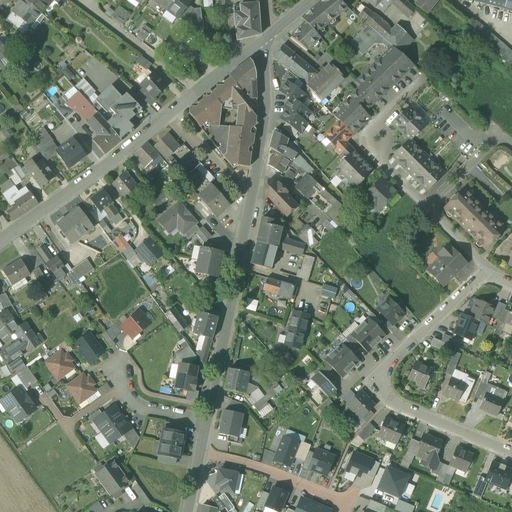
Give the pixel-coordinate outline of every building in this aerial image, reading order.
[(41,14),(40,13),(23,0),(21,0),(11,12),(24,23),(29,27),(30,28),(30,27),(29,26),(39,14),(41,15),(41,14)] [(23,0),(40,13),(51,0),(23,0)] [(156,0),(155,1),(167,10),(173,0),(156,0)] [(190,0),(173,0),(167,10),(177,18),(178,17),(184,22),(187,17),(193,9),(187,5),(190,0)] [(324,0),(320,3),(334,19),(347,8),(339,0),(324,0)] [(382,0),(375,7),(382,12),(392,2),(390,1),(390,0),(382,0)] [(392,2),(409,17),(415,10),(403,0),(390,0),(390,1),(392,2)] [(417,0),(414,5),(427,15),(438,0),(417,0)] [(511,0),(474,0),(474,2),(508,11),(507,14),(511,15),(511,0)] [(162,16),(167,10),(155,1),(151,8),(162,16)] [(257,3),(254,4),(243,5),(240,5),(239,5),(240,13),(234,14),(236,41),(260,35),(258,3),(257,3)] [(316,34),(334,19),(320,3),(302,18),(305,22),(316,34)] [(111,18),(122,26),(130,15),(119,7),(111,18)] [(187,17),(198,25),(202,20),(200,8),(193,9),(187,17)] [(362,19),(384,39),(391,31),(387,25),(376,15),(371,13),(365,8),(358,16),(362,19)] [(167,10),(162,16),(173,24),(177,18),(167,10)] [(5,20),(16,31),(17,31),(24,23),(11,12),(5,20)] [(30,27),(30,28),(32,29),(43,16),(41,14),(41,15),(39,14),(29,26),(30,27)] [(467,28),(471,32),(479,23),(474,19),(467,28)] [(320,38),(316,34),(305,22),(290,37),(307,51),(320,38)] [(22,35),(29,27),(24,23),(17,31),(22,35)] [(471,32),(506,61),(511,54),(511,51),(479,23),(471,32)] [(356,82),(361,86),(375,102),(413,65),(410,62),(400,54),(394,49),(392,47),(391,46),(368,25),(350,43),(362,56),(374,45),(383,45),(386,48),(386,57),(382,61),(381,60),(376,60),(376,67),(371,72),(369,70),(356,82)] [(392,47),(394,49),(406,34),(396,25),(391,31),(384,39),(393,47),(392,47)] [(136,36),(143,42),(151,31),(144,26),(136,36)] [(4,34),(0,37),(0,43),(7,53),(12,50),(8,45),(11,44),(4,34)] [(394,49),(400,54),(413,40),(406,34),(394,49)] [(205,43),(205,50),(217,49),(217,42),(205,43)] [(302,82),(306,86),(317,76),(312,71),(312,70),(283,45),(273,58),(273,59),(302,82)] [(7,54),(0,58),(0,63),(3,68),(13,61),(7,54)] [(137,63),(147,70),(151,64),(141,57),(137,63)] [(254,109),(255,111),(257,111),(256,74),(252,63),(249,59),(229,75),(230,78),(254,109)] [(330,63),(317,76),(306,86),(321,102),(325,99),(345,79),(330,63)] [(65,67),(60,72),(69,82),(74,77),(65,67)] [(137,81),(140,85),(151,75),(148,71),(137,81)] [(287,82),(291,86),(297,78),(287,71),(281,79),(286,83),(287,82)] [(145,90),(153,99),(154,99),(166,87),(153,73),(151,75),(140,85),(143,88),(145,90)] [(235,127),(218,125),(221,109),(221,108),(220,108),(220,104),(241,108),(240,117),(249,118),(250,112),(251,112),(254,109),(230,78),(224,83),(224,87),(219,87),(216,86),(215,90),(211,93),(210,97),(206,97),(202,97),(202,100),(198,104),(197,108),(193,108),(189,108),(189,114),(200,128),(203,125),(203,124),(208,125),(208,126),(209,126),(208,131),(215,132),(215,138),(221,139),(220,147),(217,149),(233,169),(237,167),(248,167),(250,154),(251,154),(252,148),(251,147),(253,145),(254,136),(255,136),(256,129),(254,127),(252,126),(248,126),(248,123),(239,122),(238,132),(235,132),(236,127),(235,127)] [(291,86),(298,91),(303,84),(297,78),(291,86)] [(83,79),(75,87),(86,100),(94,93),(95,92),(83,79)] [(290,99),(300,106),(307,97),(298,91),(291,86),(287,82),(286,83),(280,92),(290,99)] [(61,97),(66,102),(78,92),(73,86),(61,97)] [(91,105),(90,105),(100,116),(102,118),(108,124),(112,129),(111,130),(120,140),(133,128),(128,122),(125,119),(127,117),(130,120),(142,109),(126,94),(122,98),(119,101),(117,99),(120,96),(111,86),(98,98),(91,105)] [(361,86),(356,91),(371,106),(375,102),(361,86)] [(137,94),(150,107),(156,101),(154,99),(153,99),(145,90),(144,92),(142,90),(137,94)] [(364,113),(371,106),(356,91),(332,114),(339,122),(339,121),(352,135),(369,119),(364,113)] [(74,112),(76,111),(76,110),(86,101),(78,92),(66,102),(74,112)] [(86,100),(91,105),(98,98),(94,93),(86,100)] [(300,106),(290,99),(284,108),(287,110),(304,122),(311,113),(300,106)] [(91,127),(95,124),(102,118),(100,116),(90,105),(86,101),(76,110),(76,111),(91,127)] [(65,120),(74,112),(66,102),(57,110),(58,111),(65,120)] [(221,108),(221,109),(237,111),(235,127),(236,127),(235,132),(238,132),(239,122),(248,123),(248,126),(252,126),(254,127),(257,124),(255,122),(256,118),(251,112),(250,112),(249,118),(240,117),(241,108),(220,104),(220,108),(221,108)] [(392,124),(409,140),(410,141),(426,124),(409,107),(392,124)] [(307,124),(304,122),(287,110),(280,119),(286,123),(298,132),(301,134),(307,124)] [(53,115),(61,124),(65,120),(58,111),(53,115)] [(108,124),(102,118),(95,124),(101,131),(103,129),(104,131),(93,141),(104,155),(121,141),(120,140),(111,130),(112,129),(108,124)] [(344,142),(352,135),(339,121),(339,122),(324,136),(336,149),(337,150),(344,142)] [(282,128),(294,137),(298,132),(286,123),(282,128)] [(1,131),(7,139),(14,134),(8,126),(1,131)] [(276,152),(282,156),(285,149),(288,140),(273,132),(269,148),(276,152)] [(37,141),(43,149),(52,142),(46,133),(37,141)] [(153,147),(166,160),(169,157),(180,146),(167,133),(153,147)] [(56,154),(67,169),(86,155),(74,139),(59,151),(56,153),(56,154)] [(444,174),(410,141),(409,140),(392,157),(427,191),(444,174)] [(45,162),(50,158),(43,149),(37,141),(31,145),(39,157),(40,156),(45,162)] [(59,151),(52,142),(43,149),(50,158),(56,154),(56,153),(59,151)] [(339,156),(340,155),(348,147),(349,146),(344,142),(337,150),(336,149),(334,151),(339,156)] [(144,167),(144,168),(151,162),(158,155),(147,143),(133,155),(144,167)] [(353,151),(348,147),(340,155),(345,159),(353,151)] [(0,151),(0,160),(1,161),(9,155),(4,149),(0,151)] [(290,151),(285,149),(282,156),(290,160),(292,162),(297,155),(290,151)] [(348,186),(353,191),(373,171),(353,151),(345,159),(333,171),(338,176),(343,176),(348,181),(348,186)] [(282,174),(287,165),(290,160),(282,156),(276,152),(268,165),(272,168),(282,174)] [(151,162),(164,176),(171,169),(158,155),(151,162)] [(292,162),(300,169),(305,163),(297,155),(292,162)] [(173,168),(175,171),(178,167),(169,157),(166,160),(165,160),(173,168)] [(292,162),(290,160),(287,165),(296,172),(300,169),(292,162)] [(26,166),(30,171),(37,167),(33,162),(26,166)] [(43,162),(37,167),(30,171),(29,172),(32,177),(41,188),(54,178),(43,162)] [(314,172),(305,163),(300,169),(301,170),(307,175),(309,177),(314,172)] [(175,171),(183,180),(183,179),(190,174),(182,164),(178,167),(175,171)] [(195,168),(210,184),(215,179),(200,164),(195,168)] [(21,181),(26,177),(21,170),(18,166),(13,170),(15,173),(21,181)] [(26,166),(21,170),(26,177),(28,180),(32,177),(29,172),(30,171),(26,166)] [(8,178),(9,180),(15,187),(22,183),(21,181),(15,173),(8,178)] [(137,188),(134,183),(126,173),(111,184),(118,193),(123,199),(129,195),(137,188)] [(316,183),(309,177),(307,175),(296,188),(307,198),(315,190),(319,193),(323,189),(316,183)] [(377,210),(378,211),(385,204),(396,193),(381,179),(364,197),(377,210)] [(8,192),(15,187),(9,180),(0,186),(0,187),(5,194),(8,192)] [(284,215),(286,217),(297,207),(285,195),(287,193),(278,184),(276,185),(273,182),(268,181),(266,195),(276,206),(284,215)] [(152,191),(157,197),(164,191),(159,185),(152,191)] [(212,213),(216,217),(229,205),(211,185),(211,186),(212,187),(206,192),(205,191),(198,197),(203,203),(212,213)] [(15,203),(22,198),(18,193),(15,187),(8,192),(15,203)] [(25,188),(18,193),(22,198),(28,194),(25,188)] [(323,213),(332,221),(344,209),(344,208),(323,189),(319,193),(331,204),(323,213)] [(444,209),(464,229),(484,209),(464,189),(456,196),(456,199),(454,202),(451,202),(444,209)] [(95,207),(99,212),(103,209),(111,204),(112,202),(103,190),(90,199),(90,200),(95,207)] [(151,202),(159,211),(172,200),(164,191),(157,197),(151,202)] [(11,205),(15,203),(8,192),(5,194),(4,195),(11,205)] [(15,203),(17,206),(22,214),(36,204),(29,193),(28,194),(22,198),(15,203)] [(83,203),(89,212),(95,207),(90,200),(90,199),(89,198),(83,203)] [(177,228),(183,235),(195,224),(196,223),(190,216),(188,216),(185,212),(185,210),(178,203),(157,221),(165,230),(173,223),(177,228)] [(196,209),(205,219),(212,213),(203,203),(196,209)] [(108,215),(111,219),(118,213),(111,204),(103,209),(107,214),(108,215)] [(372,216),(377,222),(390,209),(385,204),(378,211),(377,210),(372,216)] [(13,220),(22,214),(17,206),(8,212),(13,220)] [(271,210),(280,219),(284,215),(276,206),(271,210)] [(95,207),(89,212),(97,223),(103,219),(108,215),(107,214),(103,209),(99,212),(95,207)] [(57,225),(71,244),(93,227),(79,209),(57,225)] [(505,230),(484,209),(464,229),(485,250),(492,242),(492,240),(495,237),(498,237),(505,230)] [(123,220),(118,213),(111,219),(116,225),(123,220)] [(257,242),(275,247),(278,237),(279,238),(281,229),(272,220),(262,218),(257,242)] [(103,219),(97,223),(102,229),(106,226),(107,225),(103,219)] [(173,223),(165,230),(169,235),(177,228),(173,223)] [(187,239),(195,233),(199,229),(195,224),(183,235),(187,239)] [(106,226),(102,229),(106,235),(110,231),(106,226)] [(312,236),(316,232),(309,226),(299,237),(311,247),(317,241),(312,236)] [(200,228),(199,229),(195,233),(203,243),(211,237),(203,227),(201,228),(200,228)] [(120,253),(130,246),(122,235),(112,242),(120,253)] [(305,245),(279,238),(278,237),(275,247),(275,248),(276,248),(302,255),(305,245)] [(138,251),(150,241),(148,239),(136,249),(138,251)] [(138,251),(149,264),(155,259),(153,257),(159,251),(150,241),(138,251)] [(270,269),(276,248),(275,248),(275,247),(257,242),(250,264),(270,270),(270,269)] [(442,257),(440,259),(455,274),(466,264),(448,245),(439,254),(442,257)] [(36,251),(58,281),(64,277),(59,270),(62,268),(63,267),(56,257),(53,260),(43,246),(36,251)] [(120,253),(126,261),(135,254),(130,246),(120,253)] [(198,260),(201,248),(194,246),(191,259),(198,260)] [(201,248),(198,260),(219,265),(221,256),(218,256),(219,252),(201,248)] [(163,256),(159,251),(153,257),(155,259),(149,264),(151,266),(163,256)] [(142,262),(135,254),(126,261),(132,270),(142,262)] [(301,271),(310,273),(314,259),(305,256),(303,264),(302,264),(301,269),(301,271)] [(442,286),(455,274),(440,259),(428,271),(442,286)] [(86,260),(71,270),(72,271),(78,280),(93,270),(86,260)] [(218,273),(219,265),(198,260),(195,273),(214,277),(215,273),(218,273)] [(2,272),(11,286),(29,275),(21,261),(2,272)] [(62,268),(67,275),(72,271),(71,270),(67,264),(63,267),(62,268)] [(160,274),(165,280),(175,272),(170,266),(160,274)] [(32,272),(40,284),(46,280),(38,268),(32,272)] [(296,277),(308,281),(310,273),(301,271),(298,270),(296,277)] [(78,280),(72,271),(67,275),(73,284),(78,280)] [(263,291),(294,300),(297,288),(266,278),(263,291)] [(205,291),(210,297),(219,290),(214,284),(205,291)] [(334,299),(337,289),(323,285),(320,295),(334,299)] [(0,303),(3,309),(11,305),(5,294),(0,295),(0,303)] [(259,302),(247,298),(244,309),(255,313),(259,302)] [(388,321),(392,325),(393,325),(403,315),(395,306),(388,299),(380,307),(380,312),(388,321)] [(476,300),(469,317),(478,321),(486,325),(494,308),(476,300)] [(403,315),(407,319),(412,314),(400,301),(395,306),(403,315)] [(492,317),(499,320),(504,310),(505,306),(498,303),(492,317)] [(169,320),(179,333),(187,327),(173,309),(165,315),(169,320)] [(499,320),(499,322),(505,324),(505,323),(509,312),(504,310),(499,320)] [(0,315),(0,328),(2,328),(6,325),(5,325),(12,320),(6,311),(0,315)] [(123,329),(132,339),(148,326),(150,324),(144,316),(139,311),(122,326),(121,326),(123,329)] [(200,336),(205,338),(212,340),(218,318),(199,312),(192,334),(200,336)] [(284,345),(299,349),(309,316),(294,312),(284,345)] [(79,313),(72,317),(76,323),(83,318),(79,313)] [(368,318),(376,327),(381,323),(372,313),(367,317),(368,318)] [(470,341),(478,321),(469,317),(462,314),(453,334),(470,341)] [(368,318),(359,327),(376,345),(385,336),(376,327),(368,318)] [(18,328),(12,320),(5,325),(6,325),(2,328),(0,328),(0,337),(3,342),(16,332),(20,339),(21,340),(20,341),(28,351),(28,352),(40,344),(34,337),(25,323),(18,328)] [(109,328),(105,332),(112,342),(123,329),(121,326),(122,326),(118,321),(109,328)] [(384,325),(392,334),(397,329),(393,325),(392,325),(388,321),(384,325)] [(500,336),(505,324),(499,322),(494,333),(500,336)] [(367,353),(376,345),(359,327),(350,335),(350,336),(358,344),(367,353)] [(114,345),(112,342),(105,332),(100,336),(109,349),(114,345)] [(38,334),(34,337),(40,344),(43,342),(43,341),(38,334)] [(85,356),(90,363),(103,354),(89,334),(82,339),(84,341),(77,346),(80,350),(80,352),(82,356),(85,356)] [(442,335),(440,341),(447,344),(450,346),(453,339),(442,335)] [(195,351),(198,352),(201,353),(205,338),(200,336),(195,351)] [(346,340),(354,348),(358,344),(350,336),(346,340)] [(341,344),(350,352),(354,348),(346,340),(343,337),(338,341),(341,344)] [(208,355),(212,340),(205,338),(201,353),(208,355)] [(18,347),(23,354),(28,351),(20,341),(21,340),(20,339),(0,352),(0,353),(9,347),(10,349),(18,347)] [(443,352),(447,344),(440,341),(434,339),(431,346),(443,352)] [(341,344),(333,352),(350,370),(359,362),(350,352),(341,344)] [(0,355),(5,365),(6,366),(10,364),(23,354),(18,347),(10,349),(9,347),(0,353),(0,355)] [(189,364),(197,358),(194,355),(188,347),(176,356),(174,365),(179,366),(179,365),(189,367),(189,364)] [(198,352),(194,355),(197,358),(198,358),(204,366),(208,355),(201,353),(198,352)] [(342,378),(350,370),(333,352),(324,361),(332,369),(342,378)] [(454,352),(449,362),(456,365),(460,355),(454,352)] [(46,363),(58,379),(64,375),(63,374),(72,368),(68,363),(64,357),(61,353),(46,363)] [(323,368),(328,373),(332,369),(324,361),(320,365),(323,368)] [(416,383),(425,386),(432,370),(431,370),(415,363),(415,362),(407,379),(408,379),(416,383)] [(445,373),(451,376),(454,370),(456,365),(449,362),(445,373)] [(11,375),(12,378),(16,376),(10,364),(6,366),(11,375)] [(177,379),(179,366),(174,365),(171,364),(169,378),(177,379)] [(6,366),(5,365),(0,368),(5,378),(11,375),(6,366)] [(188,390),(194,391),(196,381),(194,381),(197,368),(189,367),(179,365),(179,366),(177,379),(176,384),(184,386),(183,389),(188,390)] [(17,375),(27,389),(37,381),(27,368),(17,375)] [(319,372),(327,381),(331,376),(328,373),(323,368),(319,372)] [(76,374),(72,369),(64,375),(67,380),(76,374)] [(253,406),(258,412),(268,405),(266,402),(277,394),(274,390),(266,380),(256,388),(246,384),(248,373),(229,369),(225,390),(243,394),(253,406)] [(469,376),(454,370),(451,376),(450,379),(465,385),(468,379),(469,376)] [(310,381),(328,398),(336,390),(327,381),(319,372),(310,381)] [(483,374),(479,384),(485,387),(489,377),(483,374)] [(16,376),(12,378),(11,379),(18,389),(20,388),(22,392),(27,389),(17,375),(16,376)] [(68,387),(79,403),(85,399),(86,398),(85,397),(93,391),(90,386),(86,381),(82,376),(68,387)] [(266,380),(274,390),(279,386),(272,376),(266,380)] [(443,394),(458,401),(465,385),(450,379),(443,394)] [(474,382),(468,379),(465,385),(458,401),(464,404),(474,382)] [(106,383),(97,390),(101,396),(111,389),(106,383)] [(48,384),(43,388),(46,393),(51,389),(48,384)] [(480,398),(485,387),(479,384),(475,395),(480,398)] [(485,394),(502,401),(506,392),(489,385),(485,394)] [(282,390),(279,386),(274,390),(277,394),(282,390)] [(8,410),(17,422),(23,418),(26,419),(29,417),(29,413),(35,409),(31,405),(32,401),(29,397),(25,396),(22,392),(20,388),(18,389),(3,400),(9,409),(8,410)] [(341,398),(347,405),(357,395),(351,389),(347,392),(347,393),(341,398)] [(54,390),(47,395),(52,401),(58,397),(54,390)] [(85,399),(89,405),(101,396),(97,390),(94,392),(86,398),(85,399)] [(186,400),(196,402),(198,392),(194,391),(188,390),(186,400)] [(360,418),(360,419),(369,410),(374,406),(360,392),(357,395),(347,405),(360,418)] [(479,409),(496,416),(503,401),(502,401),(485,394),(479,409)] [(334,405),(328,398),(317,408),(324,415),(334,405)] [(9,409),(3,400),(0,402),(0,410),(2,414),(8,410),(9,409)] [(231,400),(229,406),(240,410),(242,404),(231,400)] [(95,421),(103,432),(122,418),(114,407),(102,415),(94,421),(95,421)] [(87,418),(91,424),(95,421),(94,421),(102,415),(99,410),(87,418)] [(360,419),(360,418),(356,422),(361,428),(373,415),(369,410),(360,419)] [(237,438),(243,415),(224,411),(219,434),(228,436),(237,438)] [(396,445),(405,425),(404,425),(403,427),(385,419),(386,418),(385,417),(377,437),(378,437),(378,436),(388,440),(396,443),(396,445)] [(130,429),(122,418),(103,432),(111,443),(122,435),(130,429)] [(164,429),(181,432),(183,426),(165,422),(164,429)] [(368,424),(357,436),(363,441),(374,430),(368,424)] [(122,435),(133,450),(139,438),(132,428),(130,429),(122,435)] [(164,429),(161,442),(181,446),(184,433),(181,432),(164,429)] [(237,438),(228,436),(227,442),(240,445),(242,439),(237,438)] [(357,448),(363,441),(357,436),(350,444),(357,448)] [(425,436),(418,451),(425,454),(434,458),(435,458),(441,443),(425,436)] [(273,461),(289,467),(292,458),(298,443),(283,437),(273,461)] [(393,451),(396,445),(396,443),(388,440),(385,447),(393,451)] [(299,441),(298,443),(292,458),(304,462),(308,451),(311,445),(299,441)] [(410,441),(405,453),(411,455),(416,443),(410,441)] [(179,460),(181,446),(161,442),(158,455),(176,459),(179,460)] [(456,468),(466,472),(473,456),(456,449),(449,465),(456,468)] [(314,453),(308,468),(326,475),(334,457),(315,450),(314,453)] [(308,468),(314,453),(308,451),(304,462),(302,467),(307,469),(308,468)] [(414,460),(421,463),(425,454),(418,451),(414,460)] [(354,453),(346,471),(359,477),(361,473),(365,475),(365,473),(366,473),(371,460),(354,453)] [(408,463),(411,455),(405,453),(402,460),(408,463)] [(434,458),(425,454),(421,463),(433,469),(434,469),(437,462),(438,460),(436,458),(435,458),(434,458)] [(157,462),(174,465),(176,459),(158,455),(157,462)] [(380,464),(371,460),(366,473),(365,473),(365,475),(373,478),(380,464)] [(95,475),(110,496),(111,495),(119,490),(123,487),(129,483),(113,462),(108,465),(104,469),(96,474),(95,475)] [(432,473),(438,476),(442,465),(437,462),(434,469),(433,469),(432,473)] [(504,490),(505,490),(511,473),(511,471),(505,468),(499,466),(492,463),(493,462),(492,462),(485,479),(484,482),(485,481),(487,482),(505,489),(504,490)] [(92,469),(96,474),(104,469),(102,467),(100,464),(92,469)] [(448,467),(442,465),(438,476),(443,478),(445,474),(448,467)] [(448,467),(445,474),(452,477),(456,468),(449,465),(448,467)] [(387,468),(378,489),(399,498),(401,492),(405,483),(408,477),(387,468)] [(220,491),(233,494),(237,474),(218,470),(215,485),(221,486),(220,491)] [(243,475),(237,474),(233,494),(239,495),(243,475)] [(445,474),(443,478),(441,484),(448,486),(452,477),(445,474)] [(484,482),(485,479),(479,477),(472,495),(480,499),(487,482),(485,481),(484,482)] [(132,488),(145,506),(151,503),(135,481),(134,482),(132,488)] [(414,487),(405,483),(401,492),(410,496),(414,487)] [(274,511),(276,511),(279,511),(287,493),(273,487),(270,495),(264,507),(265,507),(272,510),(273,511),(274,511)] [(111,495),(115,500),(122,495),(120,492),(119,490),(111,495)] [(263,511),(265,507),(264,507),(270,495),(262,491),(255,508),(263,511)] [(224,494),(218,498),(228,511),(234,508),(224,494)] [(216,511),(219,511),(225,508),(216,496),(211,500),(214,505),(214,508),(216,509),(216,511)] [(312,511),(315,505),(301,499),(295,511),(312,511)] [(369,500),(364,511),(384,511),(386,507),(369,500)] [(397,511),(412,511),(414,507),(398,500),(394,510),(397,511)] [(97,501),(90,508),(94,511),(100,511),(104,508),(97,501)]
